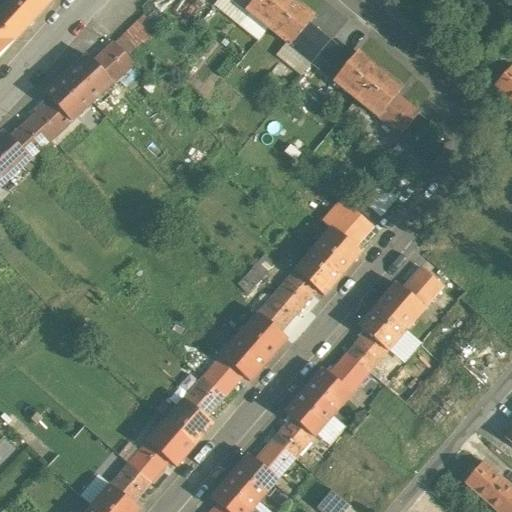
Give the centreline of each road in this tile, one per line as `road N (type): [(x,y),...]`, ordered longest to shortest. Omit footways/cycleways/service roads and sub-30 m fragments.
road 1 (residential): [(353,0),(425,57),(461,106),(460,166),(171,511)]
road 2 (residential): [(388,511),(511,366)]
road 3 (residential): [(0,87),(83,0)]
